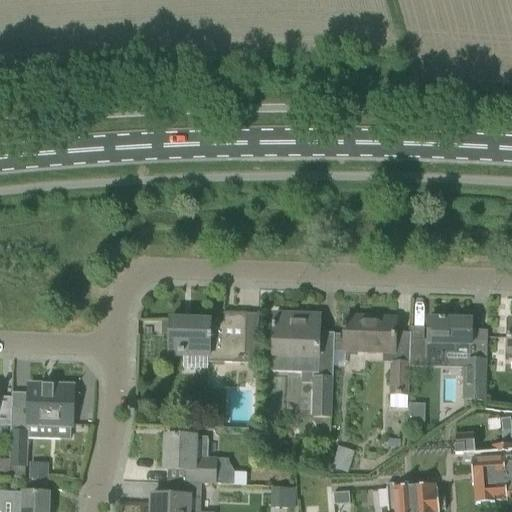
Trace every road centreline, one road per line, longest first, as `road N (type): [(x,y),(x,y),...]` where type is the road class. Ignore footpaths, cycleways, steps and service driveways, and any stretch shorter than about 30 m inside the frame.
road 1 (primary): [(0,160),(301,144),(511,152)]
road 2 (residential): [(511,285),(145,269),(127,281),(114,344)]
road 3 (residential): [(93,511),(112,423),(114,344)]
